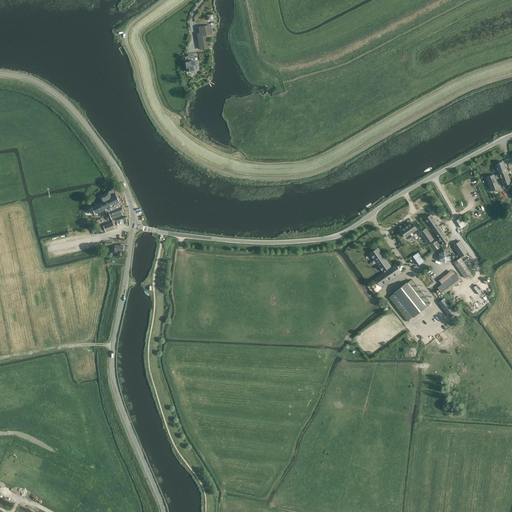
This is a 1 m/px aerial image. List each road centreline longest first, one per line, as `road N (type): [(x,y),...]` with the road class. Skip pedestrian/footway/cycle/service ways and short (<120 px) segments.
road 1 (unclassified): [(163,0),(125,36),(148,107),(177,145),(233,175),(321,171),(460,92),(511,74)]
road 2 (unclassified): [(511,134),(342,234),(234,240),(134,226)]
road 3 (tertiary): [(163,511),(114,385),(113,341),(134,226)]
road 4 (tertiary): [(134,226),(118,171),(78,114),(39,84),(0,73)]
